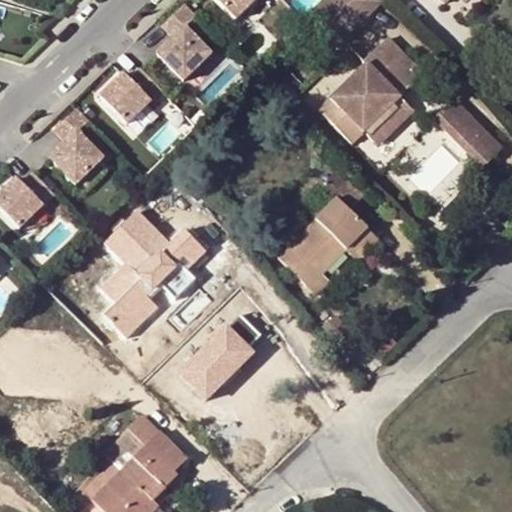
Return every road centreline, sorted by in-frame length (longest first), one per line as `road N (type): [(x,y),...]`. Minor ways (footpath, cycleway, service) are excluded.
road 1 (residential): [(505,265),(338,432)]
road 2 (residential): [(125,0),(0,122)]
